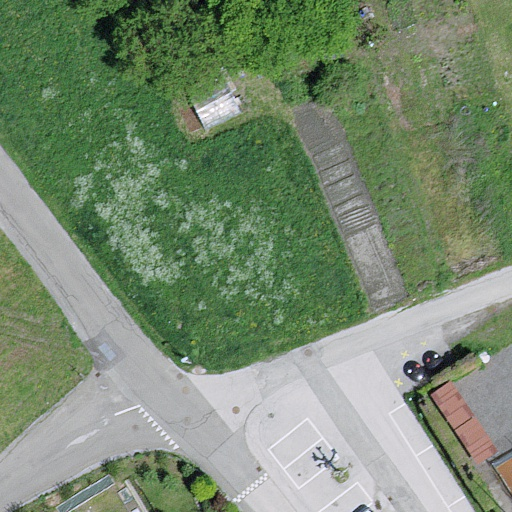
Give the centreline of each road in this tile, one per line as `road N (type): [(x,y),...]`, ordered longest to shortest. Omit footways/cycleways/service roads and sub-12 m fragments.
road 1 (residential): [(182,415),(511,282)]
road 2 (residential): [(158,388),(0,182)]
road 3 (residential): [(0,490),(158,388)]
road 4 (residential): [(266,511),(182,415)]
